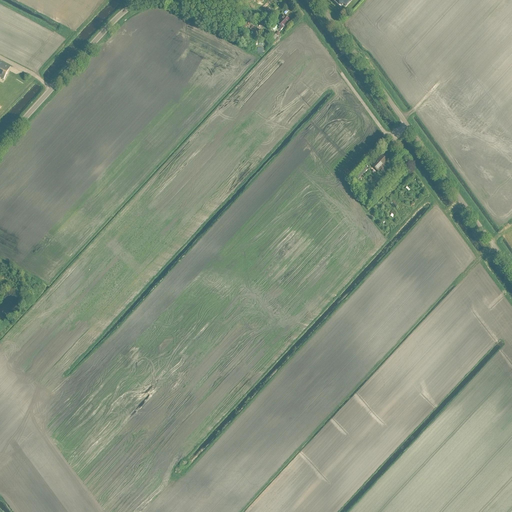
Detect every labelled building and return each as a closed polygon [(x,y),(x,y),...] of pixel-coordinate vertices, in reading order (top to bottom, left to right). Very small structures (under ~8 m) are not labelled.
[(352,0),(335,0),(333,2),(340,8),(343,5),(345,7),(352,0)] [(285,16),(277,24),(280,26),(279,28),(280,28),(279,29),(281,31),(290,22),(285,16)] [(278,37),(273,32),(270,36),(275,40),(278,37)] [(0,78),(4,81),(10,68),(0,62),(0,78)] [(381,157),(380,156),(378,158),(378,159),(377,160),(376,160),(371,166),(378,172),(379,170),(381,171),(384,167),(382,166),(387,162),(386,161),(388,158),(384,154),(381,157)] [(357,181),(369,168),(365,165),(353,178),(357,181)]
